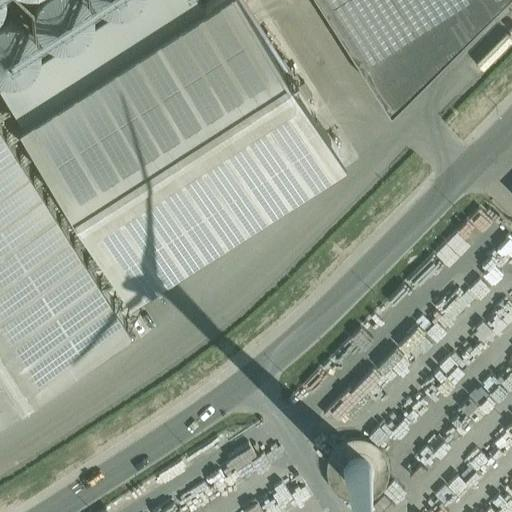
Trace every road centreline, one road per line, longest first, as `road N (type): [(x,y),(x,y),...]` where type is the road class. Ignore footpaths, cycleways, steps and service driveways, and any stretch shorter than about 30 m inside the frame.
road 1 (unknown): [(511,10),(227,291),(0,441)]
road 2 (unclassified): [(61,511),(246,388),(330,315),(511,130)]
